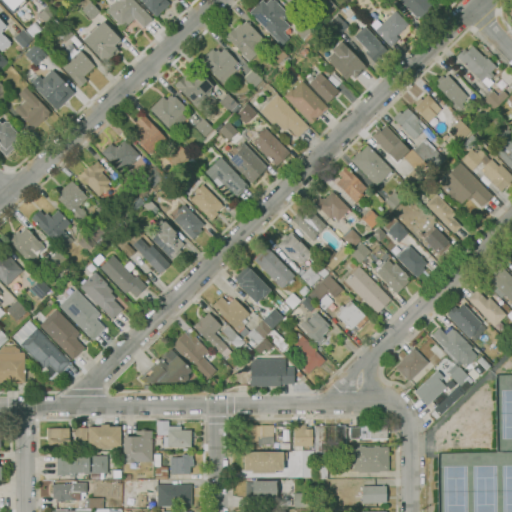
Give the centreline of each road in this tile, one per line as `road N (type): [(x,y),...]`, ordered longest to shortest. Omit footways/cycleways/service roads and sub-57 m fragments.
road 1 (residential): [(77,405),(488,0)]
road 2 (residential): [(411,425),(408,411),(388,403),(0,405)]
road 3 (residential): [(216,0),(0,200)]
road 4 (residential): [(331,404),(511,220)]
